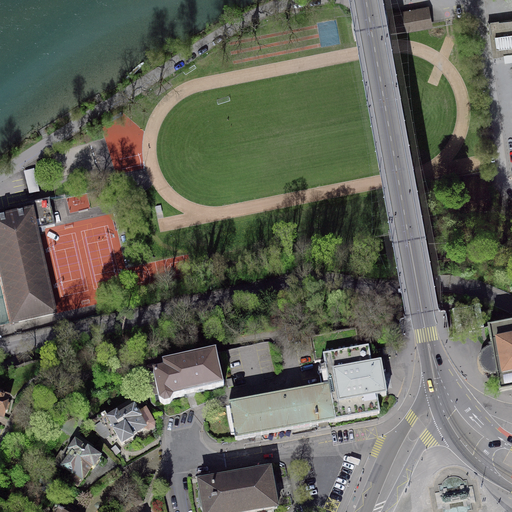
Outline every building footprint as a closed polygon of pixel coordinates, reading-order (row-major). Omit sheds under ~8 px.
[(409,10),(391,14),(394,34),(431,27),(427,7),(409,10)] [(490,39),(493,57),(511,54),(511,18),(488,22),(490,39)] [(466,178),(467,207),(487,207),(486,183),(486,178),(475,178),(466,178)] [(0,212),(0,265),(0,268),(1,268),(2,275),(3,278),(4,278),(5,283),(4,283),(5,287),(5,286),(6,293),(7,296),(9,302),(8,303),(9,305),(11,312),(10,312),(13,323),(55,314),(52,302),(50,296),(51,296),(50,293),(48,286),(48,284),(46,277),(46,274),(45,274),(44,269),(44,265),(43,265),(42,259),(42,256),(41,256),(40,249),(39,247),(38,240),(36,230),(55,226),(49,201),(11,210),(0,212)] [(485,353),(484,354),(483,356),(487,358),(488,362),(488,366),(486,370),(487,371),(489,372),(490,372),(492,373),(494,373),(496,373),(496,374),(497,374),(498,381),(498,383),(499,385),(500,392),(511,390),(511,324),(489,329),(490,336),(491,341),(492,348),(491,348),(491,349),(490,350),(488,351),(487,351),(485,353)] [(357,329),(310,338),(315,363),(324,361),(329,388),(336,422),(379,414),(376,398),(386,396),(383,381),(381,366),(371,368),(368,352),(361,353),(357,329)] [(176,362),(143,369),(150,401),(156,399),(155,395),(158,394),(160,402),(164,404),(169,403),(172,399),(172,398),(188,394),(223,386),(215,353),(176,362)] [(329,388),(229,406),(230,410),(226,411),(228,425),(231,437),(235,437),(235,441),(323,425),(336,422),(329,388)] [(97,418),(101,423),(92,428),(102,440),(110,434),(112,438),(116,436),(122,445),(127,442),(133,439),(131,437),(145,429),(149,430),(154,427),(153,423),(145,409),(138,414),(134,407),(118,416),(116,413),(108,418),(105,413),(97,418)] [(79,417),(60,426),(69,432),(78,437),(86,426),(79,417)] [(82,481),(92,467),(94,469),(100,458),(88,450),(90,448),(91,446),(78,437),(66,455),(61,451),(53,463),(59,467),(69,473),(65,478),(78,487),(82,481)] [(270,470),(198,483),(200,490),(199,493),(198,496),(198,500),(199,503),(199,506),(201,509),(202,511),(257,511),(277,508),(275,498),(276,498),(276,499),(278,498),(278,496),(277,496),(278,495),(277,494),(276,494),(276,493),(275,489),(274,485),(275,485),(274,484),(275,484),(276,484),(275,482),(274,482),(274,481),(275,481),(275,479),(273,479),(273,480),(272,480),(270,470)] [(125,486),(115,493),(121,501),(128,495),(133,491),(131,487),(128,484),(126,486),(125,486)] [(128,495),(136,506),(139,504),(142,502),(133,491),(128,495)]
